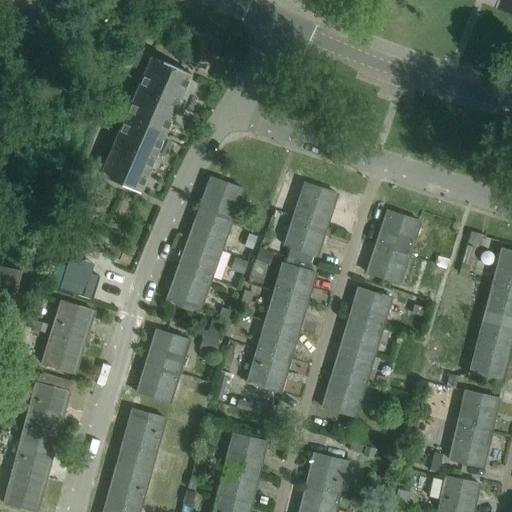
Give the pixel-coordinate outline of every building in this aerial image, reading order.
[(132,49),(126,75),(143,78),(149,53),(132,49)] [(140,192),(191,75),(152,57),(134,99),(128,111),(101,175),(140,192)] [(211,178),(199,211),(232,223),(243,190),(211,178)] [(305,184),(293,218),(326,229),(338,195),(305,184)] [(199,211),(189,239),(222,250),(232,223),(199,211)] [(387,212),(376,245),(409,256),(420,222),(387,212)] [(317,257),(326,229),(293,218),(284,246),(290,248),(314,256),(317,257)] [(99,260),(108,240),(77,226),(68,246),(99,260)] [(252,250),(257,238),(249,235),(245,247),(252,250)] [(189,239),(179,267),(212,278),(222,250),(189,239)] [(400,285),(409,256),(376,245),(367,274),(400,285)] [(467,246),(462,264),(470,266),(474,248),(467,246)] [(311,264),(314,256),(290,248),(287,257),(288,257),(285,265),(310,272),(313,264),(311,264)] [(511,252),(502,249),(493,283),(511,288),(511,252)] [(243,275),(247,263),(240,260),(236,272),(243,275)] [(310,272),(285,265),(282,264),(274,294),(307,304),(316,274),(310,272)] [(20,271),(0,266),(0,298),(14,302),(20,271)] [(54,266),(47,289),(89,302),(96,279),(87,276),(83,290),(59,282),(64,269),(54,266)] [(200,312),(212,278),(179,267),(167,301),(200,312)] [(511,288),(493,283),(486,312),(511,318),(511,288)] [(358,289),(350,317),(383,327),(391,299),(358,289)] [(307,304),(274,294),(265,323),(298,333),(307,304)] [(95,312),(61,302),(50,337),(84,347),(95,312)] [(511,348),(511,318),(486,312),(478,340),(511,349),(511,348)] [(350,317),(341,345),(375,355),(383,327),(350,317)] [(212,319),(208,332),(198,329),(196,335),(203,337),(200,349),(215,354),(215,352),(218,353),(221,343),(221,342),(223,337),(221,336),(225,323),(212,319)] [(38,321),(35,329),(46,332),(48,324),(38,321)] [(298,333),(265,323),(257,350),(290,360),(298,333)] [(156,331),(146,365),(179,375),(190,341),(156,331)] [(84,347),(50,337),(42,365),(75,375),(84,347)] [(511,349),(478,340),(469,375),(503,384),(511,349)] [(341,345),(333,373),(366,383),(375,355),(341,345)] [(15,349),(12,359),(21,362),(24,352),(16,349),(15,349)] [(290,360),(257,350),(247,383),(280,393),(290,360)] [(10,362),(7,373),(22,377),(29,379),(31,373),(23,371),(25,366),(10,362)] [(170,404),(179,375),(146,365),(137,393),(170,404)] [(356,418),(366,383),(333,373),(322,408),(356,418)] [(36,384),(28,413),(62,422),(70,393),(68,392),(71,383),(44,374),(39,376),(37,384),(36,384)] [(224,403),(230,379),(218,376),(212,399),(224,403)] [(455,389),(458,378),(450,376),(447,387),(455,389)] [(465,392),(457,426),(491,434),(499,399),(465,392)] [(262,407),(239,400),(237,404),(230,402),(229,405),(260,415),(261,414),(273,418),(276,407),(264,403),(262,407)] [(415,405),(413,414),(423,417),(426,408),(415,405)] [(132,410),(124,439),(158,448),(166,419),(132,410)] [(62,422),(28,413),(21,441),(54,450),(62,422)] [(491,434),(457,426),(449,461),(483,469),(491,434)] [(368,430),(356,427),(354,435),(365,438),(368,430)] [(233,434),(225,468),(258,477),(267,443),(233,434)] [(158,448),(124,439),(116,468),(150,477),(158,448)] [(54,450),(21,441),(13,470),(46,479),(54,450)] [(361,454),(363,447),(352,443),(349,451),(361,454)] [(418,444),(408,449),(413,460),(424,455),(418,444)] [(433,453),(429,472),(438,474),(442,455),(433,453)] [(314,454),(306,488),(339,497),(348,462),(314,454)] [(195,461),(191,476),(187,489),(195,491),(201,471),(213,474),(215,467),(195,461)] [(150,477),(116,468),(108,496),(142,505),(150,477)] [(258,477),(225,468),(217,497),(251,506),(258,477)] [(37,511),(46,479),(13,470),(4,504),(32,511),(37,511)] [(445,477),(438,511),(444,511),(473,511),(479,484),(445,477)] [(335,511),(339,497),(306,488),(299,511),(335,511)] [(411,493),(406,492),(398,490),(395,502),(408,505),(411,493)] [(139,511),(142,505),(108,496),(103,511),(139,511)] [(249,511),(251,506),(217,497),(213,511),(249,511)]
